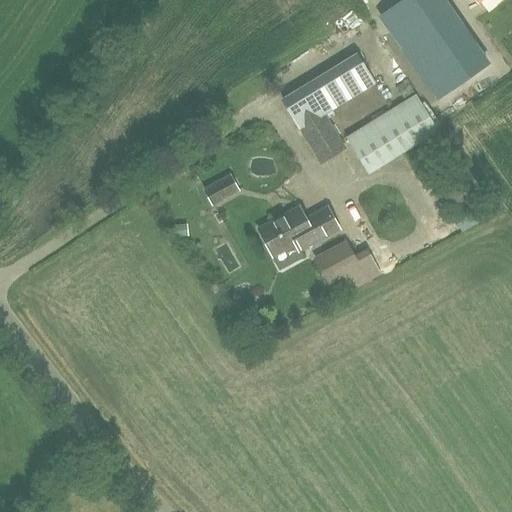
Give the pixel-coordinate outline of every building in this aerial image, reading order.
[(438,100),(488,65),(442,0),(438,0),(391,33),(438,100)] [(320,164),(327,159),(345,149),(323,115),(362,91),(346,64),(281,103),(298,130),(311,153),(314,152),(320,164)] [(439,132),(416,94),(346,137),(369,176),(439,132)] [(230,174),(218,181),(219,183),(205,190),(212,204),(226,197),(227,198),(240,192),(230,174)] [(299,208),(258,230),(272,257),(295,244),(299,251),(338,230),(327,209),(305,220),(299,208)] [(346,244),(315,261),(327,283),(358,267),(346,244)]
